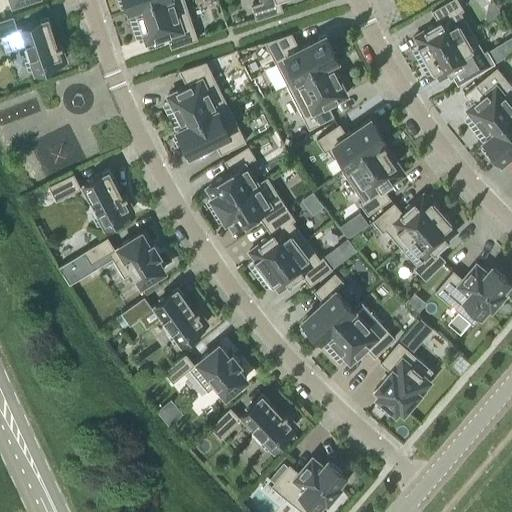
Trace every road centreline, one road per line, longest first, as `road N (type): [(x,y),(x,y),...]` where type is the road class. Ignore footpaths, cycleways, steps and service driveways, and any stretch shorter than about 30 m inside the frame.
road 1 (residential): [(425,485),(306,381),(220,274),(169,197),(116,85),(88,0)]
road 2 (residential): [(356,0),(433,135),(511,227)]
road 3 (unknown): [(0,311),(84,511)]
road 4 (tertiary): [(511,383),(425,485)]
